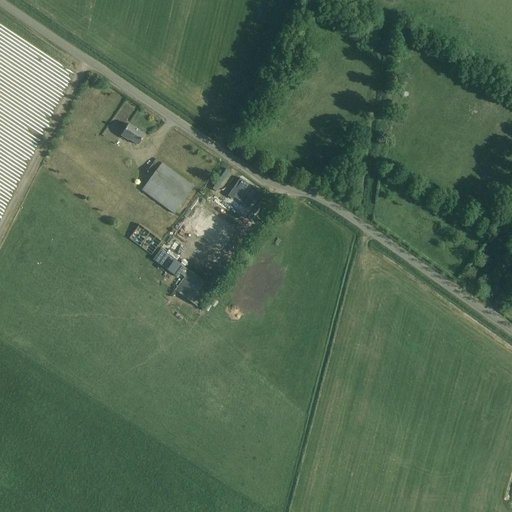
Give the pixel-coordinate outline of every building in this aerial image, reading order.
[(128,125),(121,136),(128,141),(129,140),(138,146),(145,136),(128,125)] [(156,160),(150,168),(146,172),(152,177),(142,191),(174,214),(194,188),(156,160)] [(260,193),(240,180),(228,197),(233,200),(234,199),(248,209),(260,193)] [(200,208),(194,215),(187,223),(206,239),(207,237),(226,253),(237,239),(208,214),(200,208)] [(129,239),(151,256),(161,242),(139,225),(129,239)] [(180,275),(185,268),(166,254),(158,265),(177,278),(180,275)] [(197,307),(211,288),(185,268),(180,275),(184,278),(175,291),(197,307)]
